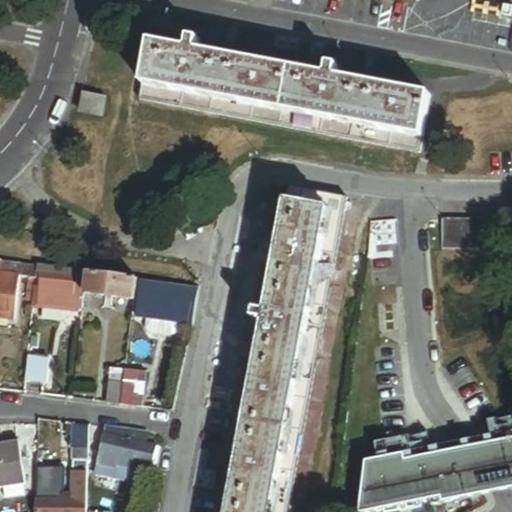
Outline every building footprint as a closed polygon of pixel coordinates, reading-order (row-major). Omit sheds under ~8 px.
[(435,100),(152,43),(140,101),(423,159),(435,100)] [(103,118),(106,99),(84,96),(80,114),(103,118)] [(293,190),(283,244),(281,256),(270,316),(267,328),(233,511),(294,511),(352,201),(293,190)] [(490,239),(487,228),(442,223),(448,255),(495,258),(490,239)] [(281,256),(283,244),(275,242),(272,254),(281,256)] [(37,282),(38,270),(0,264),(0,320),(12,322),(18,280),(28,281),(37,282)] [(85,299),(87,276),(38,270),(37,282),(34,304),(33,308),(47,310),(73,313),(83,315),(85,299)] [(136,286),(136,282),(87,276),(85,299),(134,305),(135,294),(136,286)] [(34,304),(37,282),(28,281),(25,303),(34,304)] [(180,325),(193,326),(198,294),(136,286),(135,294),(140,295),(138,319),(149,320),(148,331),(151,336),(173,339),(178,335),(180,325)] [(71,323),(73,313),(47,310),(46,320),(71,323)] [(267,328),(270,316),(261,314),(259,327),(267,328)] [(28,363),(25,387),(46,389),(49,365),(28,363)] [(111,374),(107,408),(122,410),(126,376),(111,374)] [(147,379),(126,376),(122,410),(143,412),(147,379)] [(89,459),(91,429),(74,427),(73,452),(76,452),(81,453),(80,459),(89,459)] [(140,444),(142,438),(105,431),(104,439),(140,444)] [(160,455),(160,452),(140,448),(140,444),(104,439),(98,476),(112,479),(114,466),(136,470),(135,479),(153,483),(159,460),(160,455)] [(511,440),(472,447),(365,465),(359,511),(384,511),(509,497),(511,496),(511,440)] [(19,447),(0,449),(0,492),(4,492),(6,504),(24,502),(23,490),(25,489),(25,485),(23,473),(22,464),(19,447)] [(89,466),(89,459),(80,459),(81,453),(76,452),(75,465),(89,466)] [(62,505),(37,503),(36,511),(86,511),(89,466),(75,465),(74,465),(72,497),(65,497),(63,498),(62,499),(62,505)] [(97,483),(129,488),(128,497),(145,499),(153,483),(135,479),(136,470),(114,466),(112,479),(98,476),(97,483)]
